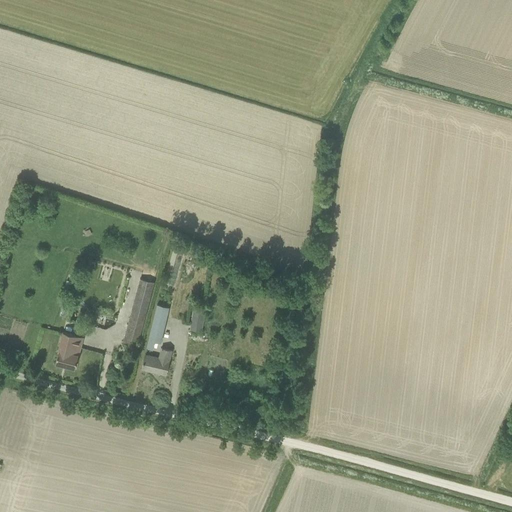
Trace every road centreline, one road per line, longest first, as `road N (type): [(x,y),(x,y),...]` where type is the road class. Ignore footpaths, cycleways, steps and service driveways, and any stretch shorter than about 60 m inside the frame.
road 1 (track): [(511,504),(183,417)]
road 2 (unclassified): [(183,417),(0,367)]
